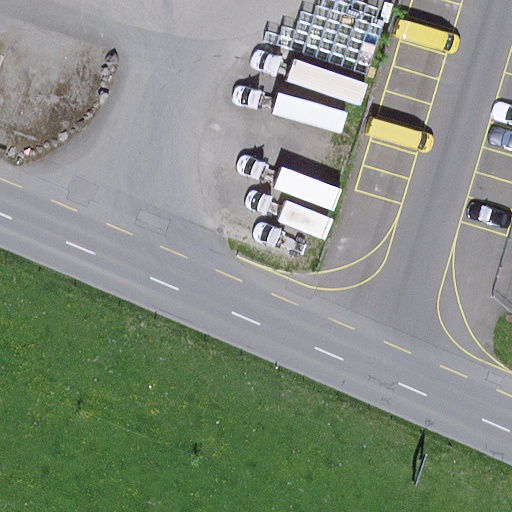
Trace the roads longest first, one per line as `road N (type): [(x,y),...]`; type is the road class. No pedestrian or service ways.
road 1 (secondary): [(0,216),(511,435)]
road 2 (unknown): [(181,24),(96,257)]
